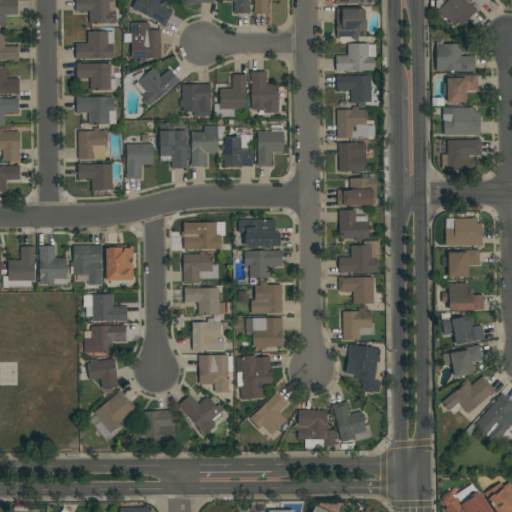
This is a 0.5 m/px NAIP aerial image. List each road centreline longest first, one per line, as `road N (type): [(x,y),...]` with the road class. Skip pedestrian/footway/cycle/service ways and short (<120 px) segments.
road 1 (residential): [(307,0),(313,373)]
road 2 (residential): [(0,218),(109,218),(204,198),(310,196)]
road 3 (residential): [(510,40),(511,299)]
road 4 (secondary): [(424,448),(421,197)]
road 5 (secondary): [(398,198),(399,448)]
road 6 (residential): [(46,0),(50,218)]
road 7 (secondary): [(421,197),(417,0)]
road 8 (tertiary): [(0,490),(177,489)]
road 9 (tertiary): [(176,466),(0,467)]
road 10 (tertiary): [(177,489),(348,489)]
road 11 (residential): [(153,207),(157,373)]
road 12 (tertiary): [(412,477),(382,465),(270,465)]
